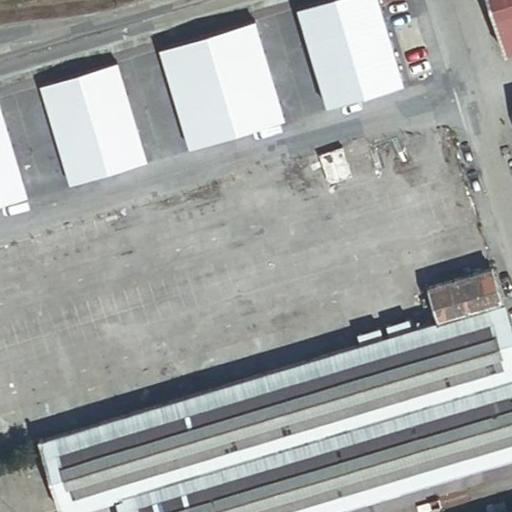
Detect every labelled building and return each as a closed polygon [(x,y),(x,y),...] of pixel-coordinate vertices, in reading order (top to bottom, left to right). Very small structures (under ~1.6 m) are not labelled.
[(408,90),(381,0),(337,0),(300,11),(331,113),(408,90)] [(511,46),(511,0),(487,0),(503,49),(511,46)] [(289,124),(258,23),(166,51),(197,153),(289,124)] [(154,166),(124,64),(46,87),(76,189),(154,166)] [(0,209),(33,200),(2,98),(0,98),(0,209)] [(357,343),(37,441),(58,511),(62,511),(73,509),(107,498),(112,496),(117,511),(310,511),(511,451),(511,335),(492,267),(426,286),(435,319),(409,327),(385,334),(379,336),(357,343)] [(381,322),(385,334),(409,327),(405,315),(381,322)] [(353,331),(357,343),(379,336),(375,324),(353,331)] [(107,498),(73,509),(74,511),(109,511),(111,511),(107,498)]
